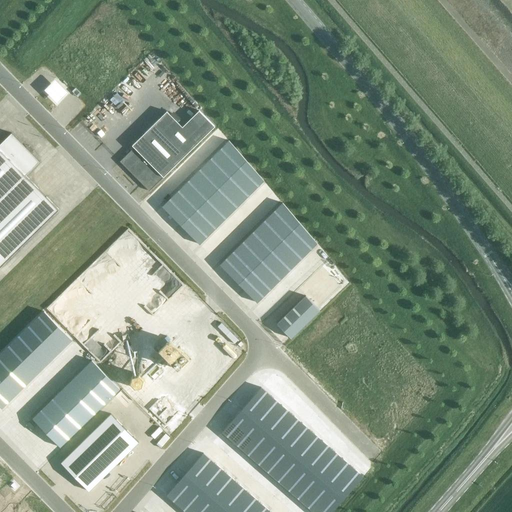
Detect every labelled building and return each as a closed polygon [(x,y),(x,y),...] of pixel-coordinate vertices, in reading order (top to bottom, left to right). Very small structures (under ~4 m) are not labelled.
[(54,77),(44,87),(57,101),(68,91),(54,77)] [(134,147),(120,162),(149,191),(198,143),(183,127),(168,112),(133,146),(134,147)] [(25,176),(39,162),(11,133),(0,144),(0,267),(36,232),(58,210),(25,176)] [(229,141),(215,154),(234,172),(246,161),(229,141)] [(215,154),(205,164),(224,183),(234,172),(215,154)] [(246,161),(234,172),(252,191),(263,181),(246,161)] [(205,164),(195,174),(213,193),(224,183),(205,164)] [(234,172),(224,183),(242,201),(252,191),(234,172)] [(195,174),(185,185),(194,194),(203,203),(213,193),(195,174)] [(224,183),(213,193),(232,211),(242,201),(224,183)] [(185,185),(162,207),(171,216),(194,194),(185,185)] [(213,193),(203,203),(212,212),(221,222),(232,211),(213,193)] [(194,194),(171,216),(180,226),(203,203),(194,194)] [(203,203),(180,226),(189,235),(212,212),(203,203)] [(269,216),(287,235),(299,223),(282,203),(269,216)] [(212,212),(189,235),(199,244),(221,222),(212,212)] [(277,245),(287,235),(269,216),(258,227),(277,245)] [(287,235),(306,254),(316,243),(299,223),(287,235)] [(277,245),(258,227),(248,237),(267,256),(277,245)] [(295,264),(306,254),(287,235),(277,245),(295,264)] [(248,237),(237,248),(250,260),(256,266),(267,256),(248,237)] [(267,256),(285,274),(295,264),(277,245),(267,256)] [(237,248),(220,265),(232,278),(250,260),(237,248)] [(256,266),(262,272),(274,285),(285,274),(267,256),(256,266)] [(232,278),(244,290),(262,272),(256,266),(250,260),(232,278)] [(262,272),(244,290),(257,302),(274,285),(262,272)] [(305,296),(276,324),(290,339),(319,311),(305,296)] [(43,311),(33,321),(62,350),(72,340),(43,311)] [(33,321),(23,330),(52,360),(62,350),(33,321)] [(221,323),(217,327),(234,344),(239,340),(221,323)] [(23,330),(13,340),(42,369),(52,360),(23,330)] [(13,340),(3,350),(17,365),(31,379),(42,369),(13,340)] [(170,340),(158,351),(177,370),(189,359),(170,340)] [(3,350),(0,352),(0,381),(2,379),(17,365),(3,350)] [(91,360),(81,369),(109,399),(119,389),(91,360)] [(17,365),(2,379),(16,394),(31,379),(17,365)] [(81,369),(71,379),(99,409),(109,399),(81,369)] [(376,371),(352,396),(376,418),(399,393),(376,371)] [(2,379),(0,381),(0,407),(1,409),(16,394),(2,379)] [(71,379),(61,389),(75,404),(89,418),(99,409),(71,379)] [(261,387),(251,399),(271,416),(281,405),(261,387)] [(61,389),(31,418),(45,432),(75,404),(61,389)] [(251,399),(241,410),(262,428),(271,416),(251,399)] [(75,404),(45,432),(60,447),(89,418),(75,404)] [(271,416),(262,428),(272,437),(291,414),(281,405),(271,416)] [(241,410),(231,421),(252,439),(262,428),(241,410)] [(111,414),(61,463),(88,492),(138,443),(111,414)] [(291,414),(272,437),(282,446),(302,423),(291,414)] [(231,421),(222,432),(242,450),(252,439),(231,421)] [(302,423),(282,446),(292,454),(312,432),(302,423)] [(252,439),(242,450),(252,459),(272,437),(262,428),(252,439)] [(312,432),(292,454),(303,463),(322,441),(312,432)] [(272,437),(252,459),(263,468),(282,446),(272,437)] [(322,441),(303,463),(313,472),(332,450),(322,441)] [(282,446),(263,468),(273,477),(292,454),(282,446)] [(332,450),(313,472),(323,481),(342,459),(332,450)] [(204,453),(194,464),(217,484),(226,473),(204,453)] [(292,454),(273,477),(283,486),(303,463),(292,454)] [(342,459),(323,481),(333,490),(353,468),(342,459)] [(303,463),(283,486),(293,495),(313,472),(303,463)] [(194,464),(185,475),(207,494),(217,484),(194,464)] [(353,468),(333,490),(344,499),(363,477),(353,468)] [(313,472),(293,495),(303,503),(323,481),(313,472)] [(217,484),(207,494),(219,505),(238,483),(226,473),(217,484)] [(185,475),(176,485),(198,505),(207,494),(185,475)] [(323,481),(303,503),(313,511),(314,511),(333,490),(323,481)] [(238,483),(219,505),(227,511),(232,511),(249,493),(238,483)] [(176,485),(166,496),(184,511),(191,511),(198,505),(176,485)] [(333,490),(314,511),(332,511),(344,499),(333,490)] [(249,493),(232,511),(252,511),(260,503),(249,493)] [(198,505),(191,511),(212,511),(219,505),(207,494),(198,505)] [(270,511),(260,503),(252,511),(270,511)]
